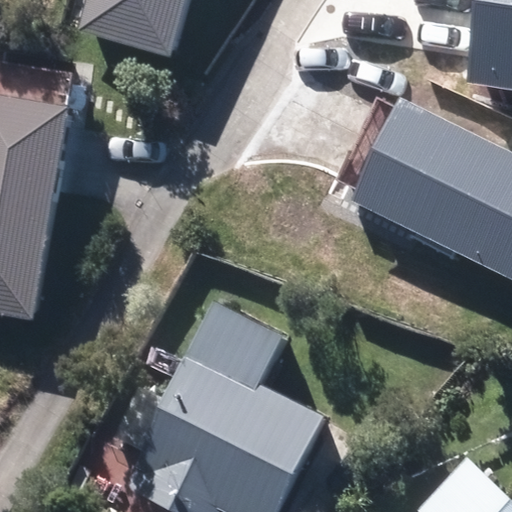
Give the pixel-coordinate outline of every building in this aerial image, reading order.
[(90,0),(80,35),(171,65),(189,0),(90,0)] [(0,317),(32,324),(72,116),(0,102),(0,317)] [(361,211),(511,285),(511,160),(410,110),(361,211)] [(132,490),(171,511),(279,511),(327,425),(262,390),(286,346),(219,310),(166,408),(143,396),(103,469),(134,486),(132,490)] [(441,511),(511,511),(511,504),(477,472),(441,511)]
